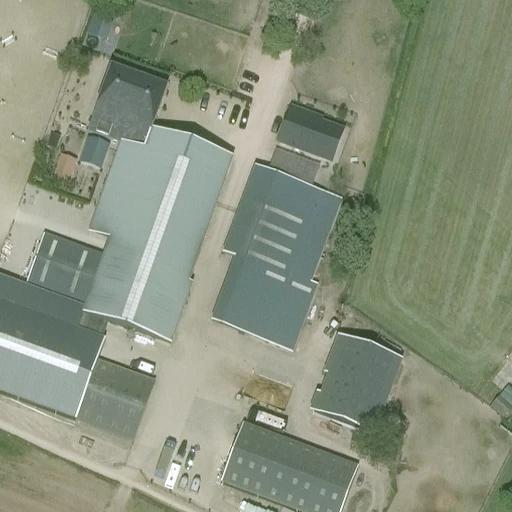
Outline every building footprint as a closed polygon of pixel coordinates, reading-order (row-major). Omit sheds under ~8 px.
[(91,15),(84,36),(104,42),(111,22),(91,15)] [(191,292),(187,290),(228,179),(234,163),(150,132),(165,91),(110,71),(87,133),(126,147),(93,236),(109,242),(103,259),(87,253),(44,238),(24,293),(87,316),(95,319),(88,337),(80,334),(0,305),(0,395),(75,422),(96,365),(104,343),(101,342),(108,323),(155,341),(167,345),(169,346),(171,347),(191,292)] [(290,110),(277,146),(330,165),(341,133),(319,125),(318,127),(306,123),(309,117),(290,110)] [(59,141),(49,138),(46,149),(56,152),(59,141)] [(86,140),(79,160),(101,167),(107,147),(86,140)] [(70,184),(77,163),(61,157),(54,178),(70,184)] [(235,261),(211,324),(290,354),(315,289),(310,287),(341,203),(254,170),(222,256),(235,261)] [(400,364),(336,340),(322,378),(325,379),(319,397),(315,396),(308,415),(373,439),(390,394),(399,369),(401,364),(400,364)] [(489,410),(502,420),(511,408),(511,402),(502,395),(489,410)] [(342,511),(357,473),(243,429),(221,488),(285,511),(342,511)] [(162,449),(151,480),(183,491),(193,459),(162,449)]
